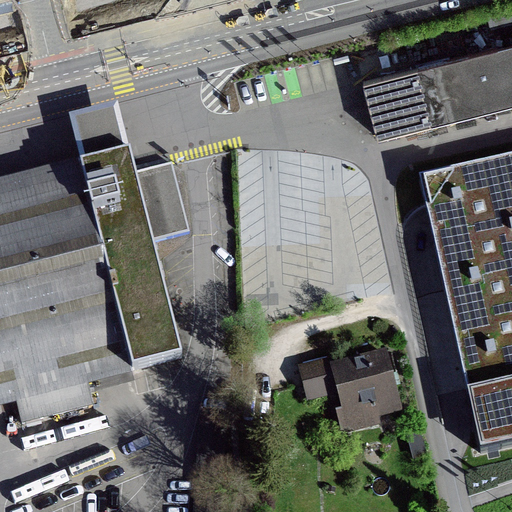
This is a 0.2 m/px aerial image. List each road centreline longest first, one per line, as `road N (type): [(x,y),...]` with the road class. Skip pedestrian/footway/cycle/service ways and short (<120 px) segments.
road 1 (primary): [(367,0),(0,93)]
road 2 (residential): [(373,160),(449,511)]
road 3 (residential): [(373,160),(511,129)]
